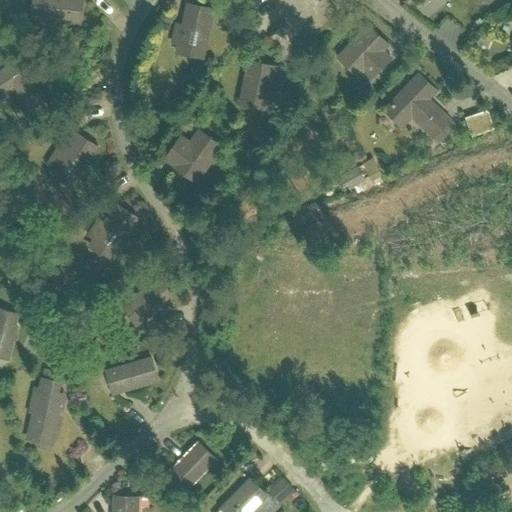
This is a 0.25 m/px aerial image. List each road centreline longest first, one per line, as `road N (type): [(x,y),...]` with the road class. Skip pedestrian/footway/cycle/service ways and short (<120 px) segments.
road 1 (residential): [(154,0),(136,23),(118,81),(119,128),(145,188),(182,242),(196,289),(195,344),(179,395)]
road 2 (residential): [(179,395),(258,438),(338,511)]
road 3 (residential): [(375,0),(511,113)]
road 4 (residential): [(59,511),(143,441),(179,395)]
